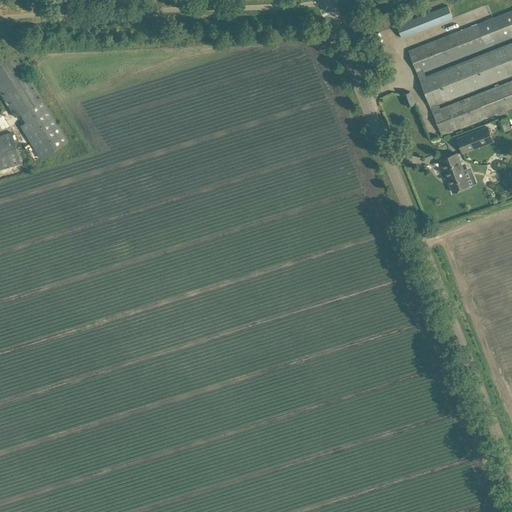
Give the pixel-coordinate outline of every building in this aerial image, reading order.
[(397,25),(402,38),(454,19),(448,5),(397,25)] [(409,51),(418,74),(422,85),(428,100),(442,134),(451,131),(511,106),(511,81),(442,109),(440,109),(438,104),(511,75),(511,42),(426,76),(424,71),(511,37),(511,11),(484,22),(409,51)] [(0,50),(0,90),(29,138),(21,142),(32,160),(39,155),(41,158),(69,142),(14,53),(9,45),(0,50)] [(403,94),(408,107),(415,104),(411,92),(403,94)] [(499,124),(503,132),(511,128),(508,120),(499,124)] [(493,141),(488,127),(458,139),(463,152),(493,141)] [(23,172),(20,164),(21,164),(12,132),(0,135),(0,177),(8,175),(8,176),(23,172)] [(457,153),(451,156),(441,159),(454,192),(463,189),(469,186),(457,153)]
